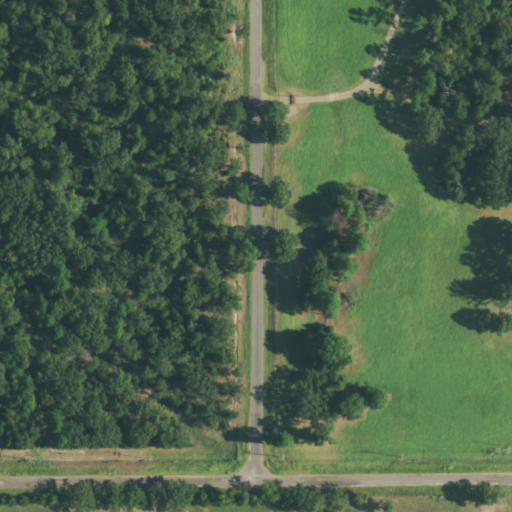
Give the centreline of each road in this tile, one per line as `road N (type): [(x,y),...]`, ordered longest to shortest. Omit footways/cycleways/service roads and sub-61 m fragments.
road 1 (residential): [(0,483),(511,478)]
road 2 (residential): [(258,480),(258,0)]
